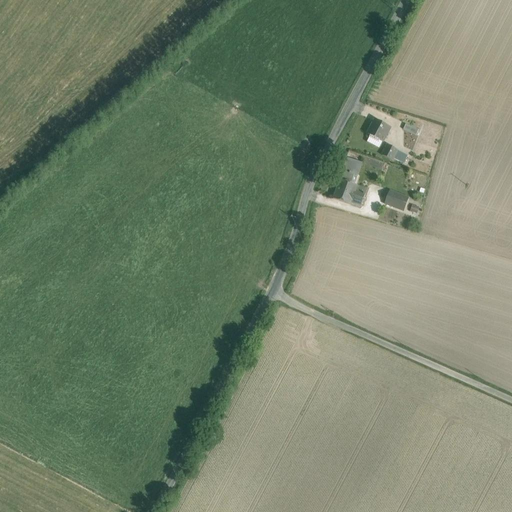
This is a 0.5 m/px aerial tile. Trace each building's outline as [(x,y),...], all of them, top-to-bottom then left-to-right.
[(390,128),(375,120),(367,135),(382,143),(390,128)] [(418,130),(405,125),(403,130),(415,136),(418,130)] [(397,150),(387,145),(382,156),(392,161),(393,158),(397,150)] [(397,150),(393,158),(398,161),(402,153),(397,150)] [(407,156),(402,153),(398,161),(403,164),(407,156)] [(360,165),(345,160),(341,172),(340,172),(336,181),(339,181),(332,200),(349,206),(350,203),(360,206),(364,194),(353,190),(355,185),(347,183),(351,173),(356,175),(360,165)] [(366,189),(355,185),(353,190),(364,194),(366,189)] [(409,198),(390,191),(385,205),(404,211),(409,198)]
